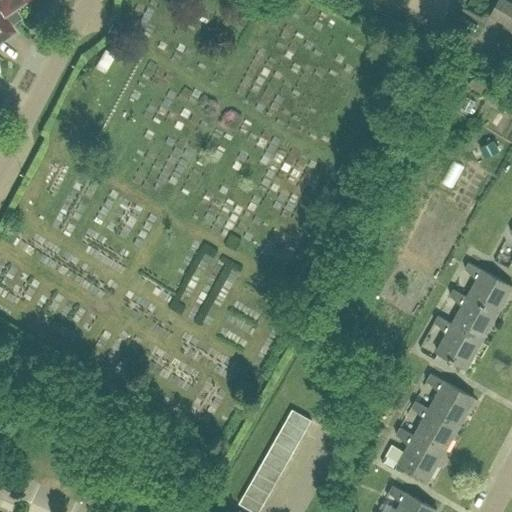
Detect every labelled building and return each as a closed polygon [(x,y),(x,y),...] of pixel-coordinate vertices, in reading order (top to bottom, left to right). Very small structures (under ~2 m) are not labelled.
[(0,0),(0,38),(13,30),(3,15),(24,0),(0,0)] [(511,27),(511,4),(503,0),(498,0),(490,16),(511,27)] [(104,72),(114,55),(104,49),(94,67),(104,72)] [(480,95),(485,86),(472,79),(467,88),(480,95)] [(499,150),(494,140),(480,147),(485,158),(499,150)] [(467,296),(497,314),(511,287),(511,285),(469,261),(464,271),(477,279),(467,296)] [(497,314),(467,296),(453,289),(448,298),(461,306),(452,323),(482,340),(497,314)] [(436,351),(466,368),(482,340),(452,323),(438,316),(433,325),(446,333),(436,351)] [(429,408),(459,425),(475,398),(431,373),(426,383),(439,390),(429,408)] [(459,425),(429,408),(416,400),(410,410),(424,418),(414,435),(444,452),(459,425)] [(286,419),(305,430),(312,419),(292,409),(286,419)] [(299,441),(305,430),(286,419),(280,430),(299,441)] [(444,452),(414,435),(401,427),(395,437),(409,444),(398,462),(429,479),(444,452)] [(294,451),(299,441),(280,430),(274,440),(294,451)] [(288,461),(294,451),(274,440),(269,450),(288,461)] [(282,472),(288,461),(269,450),(263,461),(282,472)] [(276,482),(282,472),(263,461),(257,471),(276,482)] [(270,493),(276,482),(257,471),(251,482),(270,493)] [(264,503),(270,493),(251,482),(245,492),(264,503)] [(395,511),(435,511),(437,509),(393,485),(388,494),(401,502),(395,511)] [(258,511),(264,503),(245,492),(239,503),(254,511),(258,511)]
